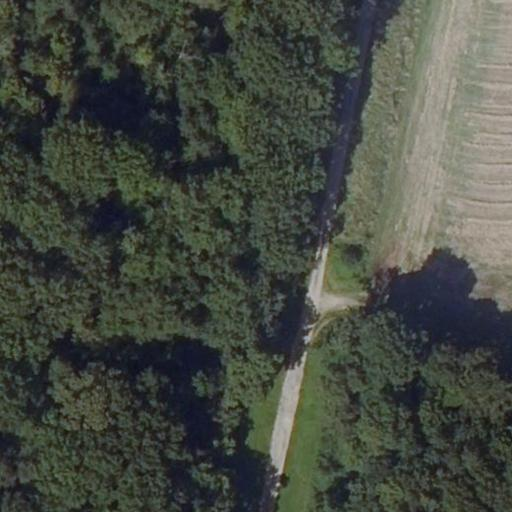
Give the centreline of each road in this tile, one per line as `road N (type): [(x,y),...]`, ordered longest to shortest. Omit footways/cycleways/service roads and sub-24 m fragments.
road 1 (unclassified): [(362,0),(258,511)]
road 2 (track): [(301,300),(372,313),(511,361)]
